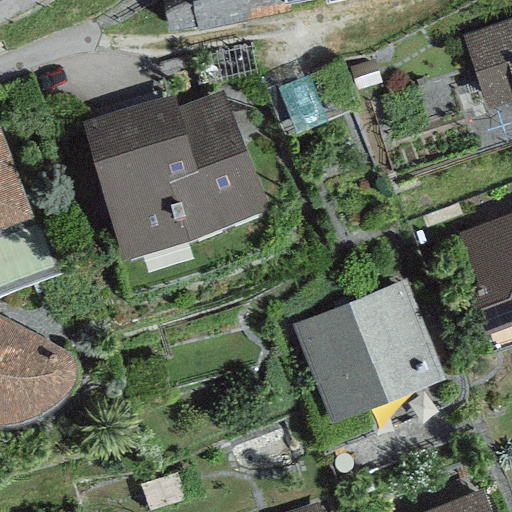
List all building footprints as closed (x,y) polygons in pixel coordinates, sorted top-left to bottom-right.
[(162,0),(167,35),(290,5),(288,0),(162,0)] [(511,13),(462,29),(485,100),(511,91),(511,13)] [(174,87),(80,119),(125,250),(267,201),(226,85),(178,101),(174,87)] [(0,218),(32,206),(0,123),(0,218)] [(511,208),(458,230),(479,283),(464,289),(481,333),(511,320),(511,208)] [(406,275),(293,319),(331,417),(445,373),(406,275)] [(0,418),(10,417),(20,415),(34,411),(44,405),(56,399),(65,391),(74,381),(77,375),(78,369),(77,361),(75,355),(70,350),(0,313),(0,418)] [(494,511),(483,484),(413,511),(494,511)] [(320,511),(315,496),(271,511),(320,511)]
